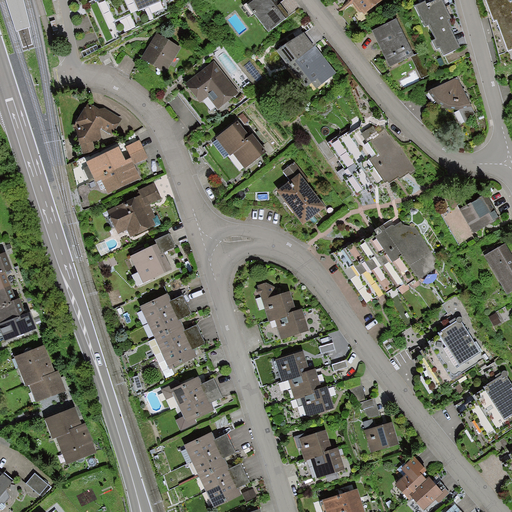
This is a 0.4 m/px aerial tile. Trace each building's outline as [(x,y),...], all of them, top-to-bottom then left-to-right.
[(138,15),(130,0),(110,0),(105,3),(115,24),(129,18),(136,31),(153,22),(148,11),(138,15)] [(159,0),(131,0),(138,15),(161,4),(159,0)] [(269,0),(254,0),(245,7),(266,35),(289,18),(279,5),(275,8),(269,0)] [(347,0),(361,18),(383,2),(381,0),(347,0)] [(424,3),(414,8),(424,28),(428,26),(434,41),(431,42),(435,52),(439,51),(443,58),(459,51),(449,30),(451,29),(447,21),(449,20),(439,0),(437,0),(425,6),(424,3)] [(500,33),(507,52),(511,50),(511,0),(483,0),(493,23),(495,22),(500,33)] [(395,21),(371,32),(387,67),(409,57),(419,80),(428,76),(418,53),(411,56),(395,21)] [(302,33),(276,53),(305,89),(310,85),(314,90),(335,74),(302,33)] [(178,49),(153,36),(140,61),(164,74),(178,49)] [(212,61),(183,84),(198,102),(205,96),(216,110),(238,92),(212,61)] [(455,78),(426,94),(438,105),(446,110),(458,111),(463,122),(474,115),(455,78)] [(110,134),(118,120),(89,102),(74,127),(82,153),(92,150),(90,141),(99,139),(98,131),(100,127),(110,134)] [(338,136),(328,143),(326,140),(320,144),(338,172),(337,173),(354,200),(363,194),(366,198),(413,167),(386,126),(377,132),(370,121),(350,133),(349,131),(339,138),(338,136)] [(249,138),(237,123),(215,140),(241,173),(266,153),(253,135),(249,138)] [(118,150),(87,164),(94,181),(101,179),(107,193),(137,180),(131,166),(145,160),(137,142),(126,147),(132,160),(124,164),(118,150)] [(300,176),(277,194),(304,227),(326,209),(300,176)] [(141,197),(107,211),(117,234),(127,229),(130,235),(153,225),(150,218),(152,217),(147,204),(158,199),(152,186),(139,191),(141,197)] [(475,233),(497,219),(483,197),(461,211),(475,233)] [(352,242),(335,254),(368,301),(402,278),(408,287),(432,270),(434,257),(414,227),(392,226),(357,250),(352,242)] [(131,258),(142,282),(169,270),(161,253),(173,247),(168,235),(154,241),(157,247),(131,258)] [(511,262),(501,243),(484,253),(506,292),(511,288),(511,262)] [(0,260),(0,333),(2,339),(26,330),(22,318),(19,319),(12,301),(9,302),(0,278),(0,273),(4,272),(0,260)] [(273,280),(258,285),(270,323),(276,321),(290,316),(289,313),(297,311),(291,292),(277,296),(273,280)] [(167,294),(140,307),(170,369),(198,356),(194,349),(206,344),(197,325),(185,331),(180,319),(191,314),(183,296),(171,302),(167,294)] [(303,309),(297,311),(289,313),(290,316),(276,321),(282,340),(310,331),(303,309)] [(428,396),(484,358),(458,320),(437,334),(439,338),(428,345),(430,349),(413,361),(422,375),(417,379),(428,396)] [(43,343),(10,356),(23,387),(28,385),(35,402),(62,390),(43,343)] [(323,355),(336,352),(334,345),(321,348),(323,355)] [(302,352),(275,361),(281,381),(287,379),(308,372),(302,352)] [(308,372),(287,379),(293,398),(300,396),(320,390),(314,370),(308,372)] [(473,449),(511,422),(511,385),(503,373),(482,387),(485,390),(473,398),(475,402),(458,414),(468,428),(462,432),(473,449)] [(177,382),(161,389),(167,401),(174,397),(187,424),(215,411),(211,404),(223,398),(214,379),(203,383),(199,375),(178,384),(177,382)] [(359,406),(370,401),(361,384),(351,389),(359,406)] [(320,390),(300,396),(306,416),(331,408),(325,388),(320,390)] [(377,401),(364,404),(368,421),(381,417),(377,401)] [(73,407),(45,418),(53,440),(57,439),(66,464),(95,453),(84,424),(80,426),(73,407)] [(390,424),(364,432),(371,453),(397,445),(390,424)] [(327,429),(299,438),(306,461),(312,459),(326,455),(325,452),(334,450),(327,429)] [(212,432),(185,446),(216,508),(241,495),(238,489),(250,483),(241,464),(230,469),(225,458),(236,453),(227,434),(215,440),(212,432)] [(339,448),(334,450),(325,452),(326,455),(312,459),(317,478),(346,469),(339,448)] [(511,452),(509,454),(511,457),(511,458),(502,465),(511,480),(511,452)] [(427,470),(415,457),(403,468),(407,472),(394,483),(411,500),(414,498),(411,495),(427,480),(423,475),(427,470)] [(0,494),(11,482),(2,474),(0,476),(0,494)] [(41,496),(50,486),(36,474),(27,484),(41,496)] [(444,493),(429,478),(427,480),(411,495),(414,498),(425,510),(444,493)] [(363,511),(357,491),(321,502),(324,511),(363,511)]
